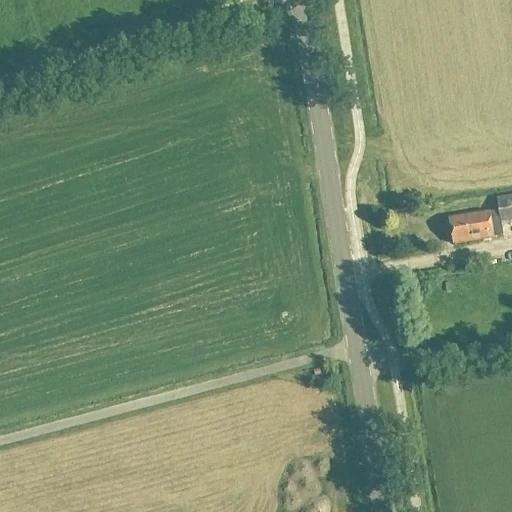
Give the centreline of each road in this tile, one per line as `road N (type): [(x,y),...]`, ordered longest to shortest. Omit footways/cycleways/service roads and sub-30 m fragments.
road 1 (tertiary): [(381,511),(299,0)]
road 2 (unknown): [(0,442),(356,356)]
road 3 (unknown): [(257,0),(0,83)]
